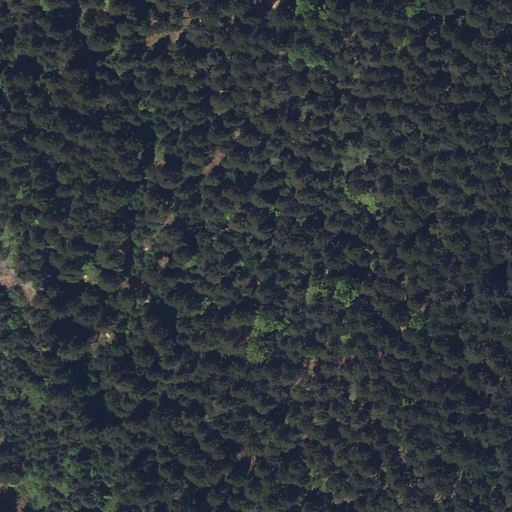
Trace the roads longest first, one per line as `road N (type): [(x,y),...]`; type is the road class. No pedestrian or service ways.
road 1 (track): [(511,422),(445,178),(436,0)]
road 2 (track): [(22,251),(155,326),(272,466),(291,511)]
road 3 (track): [(0,212),(75,375),(115,511)]
